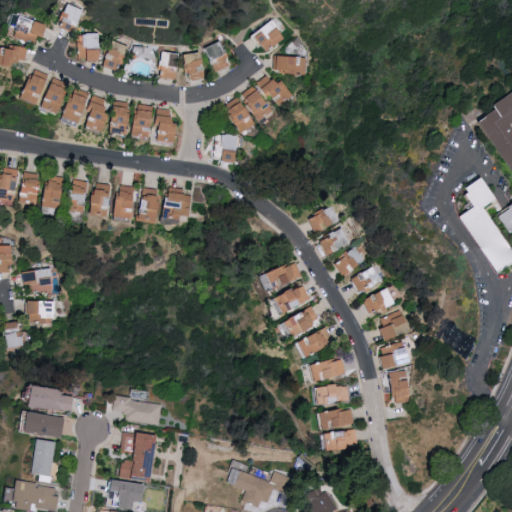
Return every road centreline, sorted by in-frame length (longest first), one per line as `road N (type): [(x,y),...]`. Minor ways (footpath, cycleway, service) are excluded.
road 1 (residential): [(0,144),(224,182),(302,243),(362,348),(382,457),(403,511)]
road 2 (residential): [(39,59),(145,97),(197,98)]
